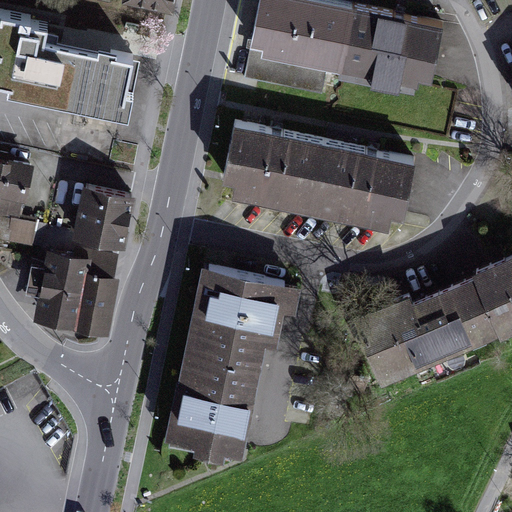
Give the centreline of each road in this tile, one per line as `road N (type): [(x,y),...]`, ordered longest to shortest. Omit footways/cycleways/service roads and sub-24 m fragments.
road 1 (residential): [(162,225),(360,259),(413,249),(452,222),(481,179),(492,140),(491,76),(459,0)]
road 2 (tertiary): [(209,0),(162,225)]
road 3 (unknown): [(310,250),(260,434)]
road 4 (tertiary): [(162,225),(123,384)]
road 5 (residential): [(123,384),(36,351),(0,308)]
road 6 (tertiary): [(123,384),(97,511)]
